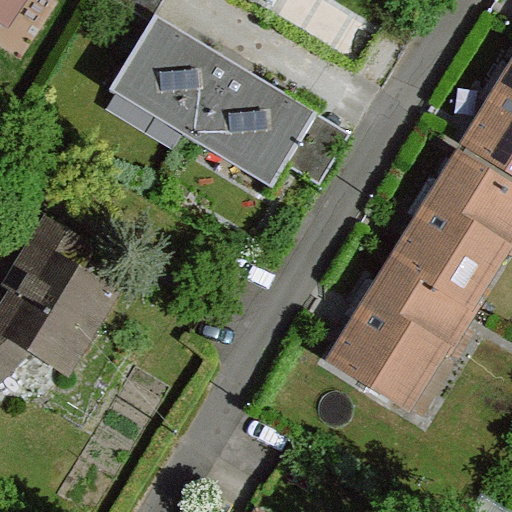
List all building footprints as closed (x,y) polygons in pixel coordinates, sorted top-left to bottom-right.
[(0,0),(0,29),(9,36),(32,0),(0,0)] [(119,0),(156,20),(166,0),(119,0)] [(197,136),(237,69),(156,20),(117,87),(197,136)] [(319,119),(237,69),(197,136),(278,185),(291,164),(319,119)] [(511,79),(470,146),(511,171),(511,79)] [(350,137),(319,119),(291,164),(322,183),(350,137)] [(511,190),(462,160),(399,261),(464,299),(496,248),(510,256),(511,252),(511,190)] [(0,245),(44,174),(25,162),(0,201),(0,245)] [(0,381),(30,351),(68,373),(117,295),(61,260),(75,236),(50,221),(11,287),(17,292),(0,319),(0,381)] [(464,299),(399,261),(337,363),(400,403),(433,347),(448,356),(477,309),(464,299)]
